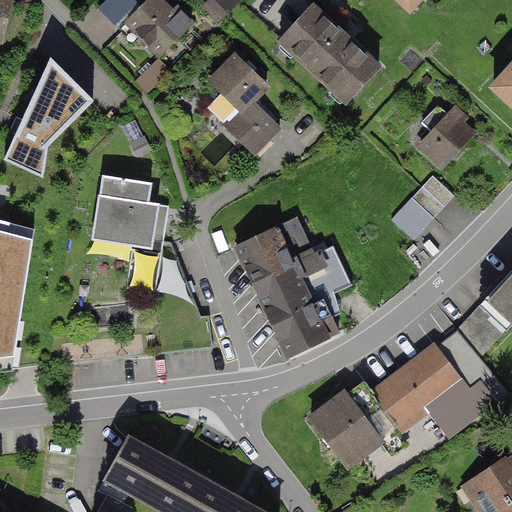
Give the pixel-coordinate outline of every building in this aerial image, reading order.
[(0,0),(0,40),(11,43),(18,0),(0,0)] [(178,18),(160,0),(152,0),(129,23),(161,55),(192,24),(182,14),(178,18)] [(238,5),(232,0),(214,0),(206,8),(220,23),(238,5)] [(380,65),(307,0),(303,0),(274,32),(349,99),(380,65)] [(399,0),(414,13),(426,0),(399,0)] [(223,94),(208,109),(254,154),(279,128),(252,102),(267,86),(237,57),(212,83),(223,94)] [(95,109),(52,65),(5,168),(43,186),(49,156),(95,109)] [(164,78),(153,68),(139,82),(150,92),(164,78)] [(511,69),(495,88),(511,103),(511,69)] [(445,175),(477,138),(445,110),(413,148),(445,175)] [(154,186),(105,179),(95,244),(152,253),(159,207),(151,206),(154,186)] [(335,246),(315,256),(298,219),(238,248),(289,357),(341,333),(325,299),(354,285),(335,246)] [(36,243),(0,234),(0,370),(17,369),(36,243)] [(511,269),(486,296),(511,321),(511,269)] [(466,380),(433,340),(364,396),(397,436),(466,380)] [(355,384),(309,422),(350,473),(397,436),(364,396),(355,384)] [(187,511),(205,481),(130,439),(108,478),(132,492),(169,511),(187,511)] [(511,511),(511,461),(465,497),(476,511),(511,511)] [(132,492),(108,478),(100,491),(109,496),(100,511),(132,511),(133,510),(125,505),(132,492)] [(261,511),(205,481),(187,511),(261,511)]
